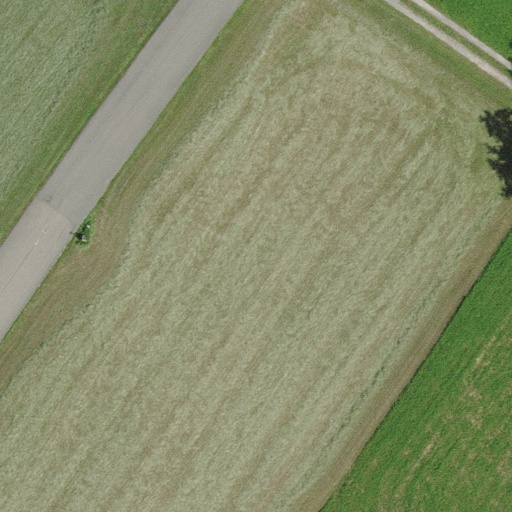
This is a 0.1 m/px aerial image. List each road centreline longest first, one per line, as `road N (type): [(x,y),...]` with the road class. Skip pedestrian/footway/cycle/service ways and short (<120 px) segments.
road 1 (unclassified): [(0,282),(203,0)]
road 2 (track): [(401,0),(511,81)]
